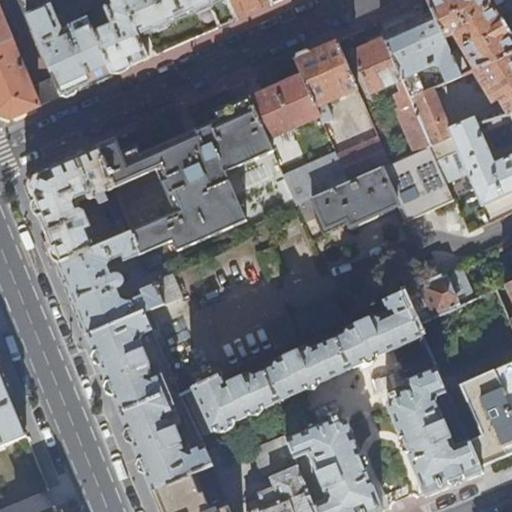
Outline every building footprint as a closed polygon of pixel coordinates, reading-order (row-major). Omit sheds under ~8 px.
[(32,14),(26,0),(8,0),(23,35),(34,30),(28,15),(32,14)] [(62,0),(32,14),(28,15),(34,30),(62,97),(87,86),(113,74),(95,33),(88,16),(70,24),(75,35),(63,41),(60,43),(58,42),(56,38),(60,37),(62,34),(62,32),(54,11),(78,0),(62,0)] [(95,9),(91,0),(80,0),(86,12),(95,9)] [(109,28),(95,33),(113,74),(135,64),(149,58),(140,35),(124,0),(113,0),(115,4),(106,7),(112,22),(119,24),(120,26),(119,31),(116,30),(111,33),(109,28)] [(124,0),(140,35),(173,21),(211,5),(220,27),(235,20),(226,0),(124,0)] [(226,0),(235,20),(254,12),(273,4),(270,0),(226,0)] [(432,0),(429,2),(433,13),(444,38),(454,35),(458,37),(458,41),(476,71),(511,55),(511,41),(499,19),(487,0),(432,0)] [(0,45),(14,39),(0,4),(0,45)] [(411,23),(384,35),(403,80),(434,66),(441,68),(447,83),(461,77),(451,53),(444,38),(433,13),(411,23)] [(0,115),(12,118),(62,97),(34,30),(23,35),(42,82),(33,86),(14,39),(0,45),(0,115)] [(364,48),(354,53),(371,94),(398,82),(402,93),(395,96),(400,107),(397,108),(416,153),(432,146),(411,99),(403,80),(384,35),(367,42),(369,46),(364,48)] [(296,60),(302,75),(325,125),(333,121),(327,105),(359,91),(338,42),(318,51),(296,60)] [(456,52),(451,53),(461,77),(469,74),(463,59),(459,57),(456,52)] [(511,55),(476,71),(475,71),(493,102),(498,103),(500,101),(509,115),(511,113),(511,55)] [(276,87),(250,98),(269,140),(316,120),(319,127),(325,125),(302,75),(276,87)] [(437,88),(411,99),(432,146),(455,137),(452,129),(446,116),(448,114),(437,88)] [(118,138),(100,147),(115,190),(157,172),(175,215),(132,235),(142,256),(175,242),(180,251),(249,221),(229,173),(274,152),(269,140),(250,98),(217,113),(220,121),(181,138),(142,156),(138,147),(123,154),(118,138)] [(511,113),(509,115),(486,123),(490,131),(511,121),(511,155),(495,163),(476,119),(452,129),(455,137),(432,146),(456,201),(462,214),(465,213),(466,215),(511,193),(511,113)] [(380,137),(338,155),(350,182),(382,168),(392,164),(380,137)] [(408,223),(456,201),(432,146),(416,153),(392,164),(382,168),(400,205),(408,223)] [(47,235),(59,266),(132,235),(128,225),(106,234),(103,241),(95,238),(84,213),(82,212),(77,203),(88,199),(91,200),(115,190),(100,147),(93,150),(80,155),(34,175),(28,190),(47,235)] [(297,205),(313,198),(350,182),(338,155),(285,178),(286,179),(297,205)] [(351,227),(400,205),(382,168),(350,182),(313,198),(326,229),(348,219),(351,227)] [(289,209),(297,205),(286,179),(278,183),(289,209)] [(75,302),(89,337),(144,314),(182,298),(173,276),(140,290),(141,294),(130,299),(123,297),(122,294),(116,280),(110,267),(114,262),(123,259),(125,263),(142,256),(132,235),(59,266),(75,302)] [(434,319),(457,308),(443,276),(404,294),(413,314),(429,307),(434,319)] [(121,279),(116,280),(122,294),(126,291),(128,287),(127,284),(124,280),(121,279)] [(423,337),(413,314),(404,294),(403,293),(385,301),(391,314),(381,319),(375,317),(347,330),(346,335),(313,350),(307,348),(276,362),(275,367),(255,376),(250,374),(226,384),(222,375),(194,388),(214,432),(216,431),(217,432),(224,433),(232,429),(236,422),(423,337)] [(104,373),(121,414),(170,393),(158,364),(152,366),(141,342),(143,335),(153,331),(144,314),(89,337),(104,373)] [(511,362),(461,384),(483,435),(469,441),(470,442),(477,460),(506,448),(511,446),(511,362)] [(483,474),(477,460),(470,442),(457,447),(455,446),(437,403),(437,397),(448,393),(438,369),(407,382),(410,390),(399,395),(397,392),(391,395),(392,397),(389,405),(426,497),(483,474)] [(13,403),(0,372),(0,371),(0,446),(26,436),(13,403)] [(170,393),(121,414),(137,452),(153,491),(196,473),(238,456),(232,442),(207,453),(204,447),(192,452),(185,449),(176,427),(183,425),(170,393)] [(384,511),(347,421),(344,420),(340,419),(339,416),(332,418),(334,421),(287,441),(294,457),(295,459),(309,453),(327,496),(326,501),(315,506),(317,511),(384,511)] [(286,460),(294,457),(287,441),(286,436),(258,448),(252,451),(262,475),(288,465),(286,460)] [(249,445),(252,451),(258,448),(256,442),(249,445)] [(317,511),(315,506),(298,467),(271,478),(275,488),(259,494),(264,507),(252,511),(317,511)] [(231,511),(228,503),(212,510),(196,473),(153,491),(161,511),(231,511)]
